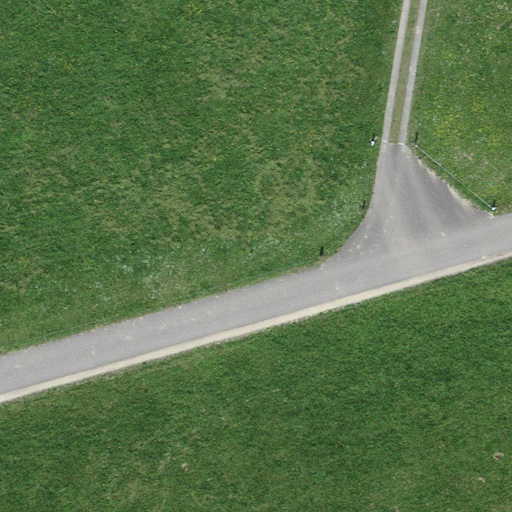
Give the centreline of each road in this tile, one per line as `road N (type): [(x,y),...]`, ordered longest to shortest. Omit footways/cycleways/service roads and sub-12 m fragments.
road 1 (unclassified): [(0,382),(511,234)]
road 2 (track): [(416,0),(373,273)]
